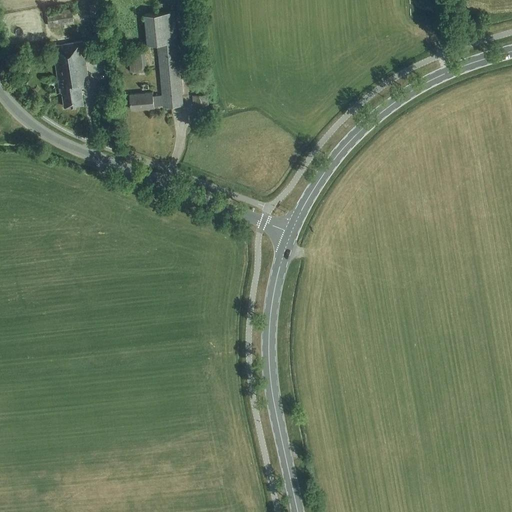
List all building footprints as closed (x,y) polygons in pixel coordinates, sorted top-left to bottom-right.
[(71,9),(47,12),(49,27),(73,23),(71,9)] [(163,106),(183,105),(174,12),(144,14),(147,44),(158,43),(162,95),(152,96),(152,93),(130,95),(131,109),(154,107),(154,105),(163,105),(163,106)] [(64,107),(83,104),(81,88),(89,87),(82,42),(53,46),(60,90),(55,91),(54,89),(49,90),(49,95),(62,93),(64,107)] [(145,71),(144,51),(129,52),(130,72),(145,71)] [(192,95),(193,106),(208,105),(208,93),(192,95)]
